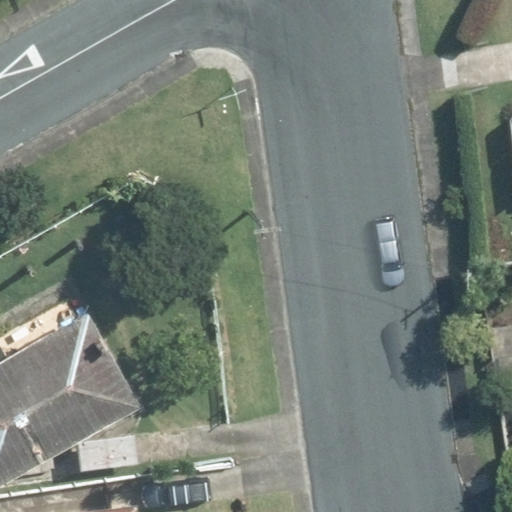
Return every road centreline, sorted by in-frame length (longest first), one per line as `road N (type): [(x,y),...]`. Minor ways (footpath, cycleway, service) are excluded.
road 1 (residential): [(401,511),(333,0)]
road 2 (residential): [(0,98),(175,0)]
